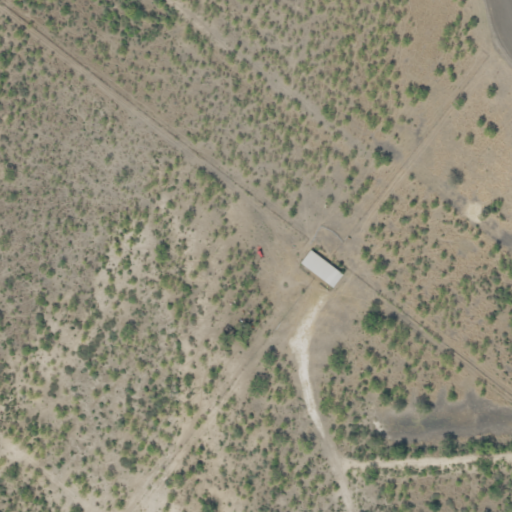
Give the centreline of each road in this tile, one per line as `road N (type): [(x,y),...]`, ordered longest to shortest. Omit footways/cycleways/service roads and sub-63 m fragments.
road 1 (residential): [(511,456),(394,466),(317,458),(233,430),(184,404),(71,289),(0,262)]
road 2 (residential): [(169,0),(511,266)]
